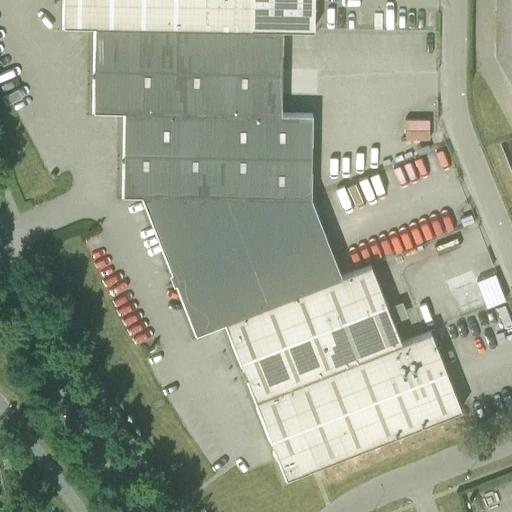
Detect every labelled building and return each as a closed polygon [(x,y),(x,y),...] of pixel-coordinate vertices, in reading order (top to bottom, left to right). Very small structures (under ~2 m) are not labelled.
[(94,25),(282,28),(313,29),(313,0),(63,0),(63,25),(94,25)] [(124,110),(281,112),(282,28),(94,25),(93,109),(124,110)] [(141,194),(311,196),(312,113),(281,112),(124,110),(123,194),(141,194)] [(224,321),(341,275),(311,196),(141,194),(195,332),(224,321)] [(255,399),(401,341),(370,263),(341,275),(224,321),(255,399)] [(286,477),(319,464),(461,409),(433,338),(437,336),(434,329),(401,341),(255,399),(286,477)]
